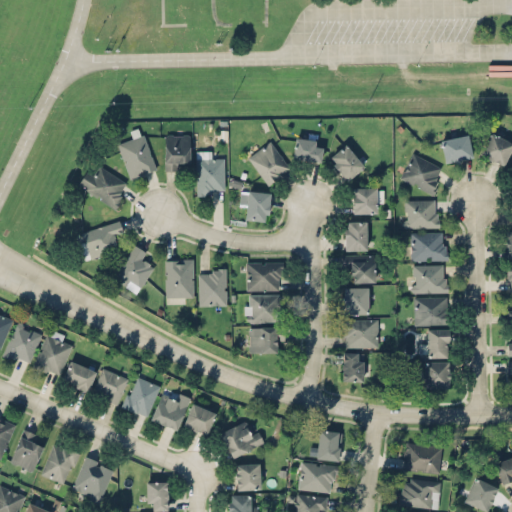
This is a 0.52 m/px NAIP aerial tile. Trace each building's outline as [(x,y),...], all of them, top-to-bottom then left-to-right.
[(505,164),(511,143),(511,140),(488,133),(481,157),(505,164)] [(156,170),(144,134),(117,143),(130,179),(156,170)] [(189,162),(190,134),(165,134),(164,170),(178,170),(178,162),(189,162)] [(440,139),(445,163),(472,157),(468,134),(440,139)] [(322,146),(315,146),(316,139),(294,138),(293,159),(321,161),(322,146)] [(248,156),(267,184),(290,168),(270,140),(248,156)] [(348,180),(364,165),(344,144),(328,159),(348,180)] [(224,157),(210,157),(210,151),(196,150),(195,192),(224,192),(224,157)] [(443,168),(412,153),(400,178),(431,193),(443,168)] [(129,180),(98,164),(93,175),(85,171),(76,188),(114,207),(129,180)] [(376,212),(376,202),(383,202),(382,187),(352,188),(353,213),(376,212)] [(269,191),(241,190),(240,205),(246,205),(245,219),(267,220),(269,191)] [(404,200),(405,227),(437,227),(436,199),(404,200)] [(345,250),(367,249),(366,220),(344,221),(345,250)] [(410,260),(445,259),(444,231),(410,232),(410,260)] [(140,291),(152,264),(141,259),(146,250),(132,244),(115,280),(140,291)] [(375,281),(374,253),(341,254),(342,268),(351,268),(351,282),(375,281)] [(165,259),(165,296),(193,296),(193,259),(165,259)] [(283,261),(246,262),(247,290),(278,289),(278,276),(283,276),(283,261)] [(412,264),(413,292),(445,292),(445,264),(412,264)] [(226,304),(226,270),(198,271),(198,305),(226,304)] [(342,313),(367,313),(367,286),(342,286),(342,313)] [(244,293),(244,320),(279,320),(279,293),(244,293)] [(413,323),(446,323),(446,296),(413,296),(413,323)] [(0,348),(12,317),(0,312),(0,348)] [(376,346),(376,317),(344,317),(344,346),(376,346)] [(2,355),(29,364),(41,330),(14,321),(2,355)] [(275,341),(282,341),(282,326),(248,326),(248,350),(275,350),(275,341)] [(64,334),(47,327),(32,367),(57,377),(70,344),(62,341),(64,334)] [(424,355),(448,355),(448,328),(424,328),(424,355)] [(362,352),(342,351),(342,379),(361,379),(362,352)] [(87,391),(95,369),(69,359),(61,380),(87,391)] [(448,360),(423,360),(423,385),(448,385),(448,360)] [(91,392),(117,402),(127,377),(101,366),(91,392)] [(121,405),(145,416),(159,384),(135,374),(121,405)] [(150,419),(176,429),(188,396),(171,390),(169,396),(160,393),(150,419)] [(182,424),(204,434),(215,412),(192,402),(182,424)] [(0,456),(1,457),(13,422),(0,417),(0,456)] [(247,430),(243,420),(219,431),(230,456),(262,442),(255,427),(247,430)] [(32,442),(37,435),(26,428),(7,456),(28,470),(42,448),(32,442)] [(316,458),(338,459),(340,430),(317,429),(316,458)] [(438,472),(441,444),(404,440),(401,468),(438,472)] [(78,451),(52,442),(40,473),(67,483),(78,451)] [(511,454),(493,462),(501,482),(511,478),(511,454)] [(99,501),(112,465),(84,455),(70,491),(99,501)] [(332,490),(333,463),(299,461),(298,488),(332,490)] [(259,488),(258,462),(235,462),(235,488),(259,488)] [(398,503),(437,507),(439,480),(401,476),(398,503)] [(485,510),(498,488),(475,476),(463,498),(485,510)] [(166,509),(166,480),(145,480),(145,509),(166,509)] [(17,511),(24,493),(0,485),(0,511),(17,511)] [(227,511),(256,511),(256,503),(247,503),(247,493),(227,493),(227,511)] [(293,511),(323,511),(325,494),(294,493),(293,511)] [(50,511),(51,511),(28,501),(23,511),(50,511)]
